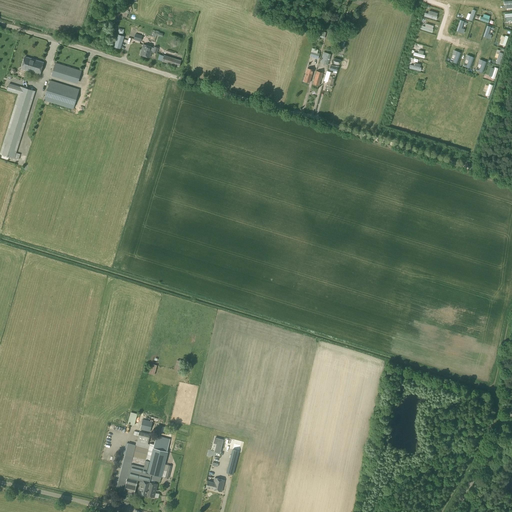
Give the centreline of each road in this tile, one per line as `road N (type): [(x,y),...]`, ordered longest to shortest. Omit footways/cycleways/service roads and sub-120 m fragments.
road 1 (unclassified): [(328,124),(0,22)]
road 2 (track): [(511,180),(328,124)]
road 3 (unclassified): [(128,511),(0,481)]
